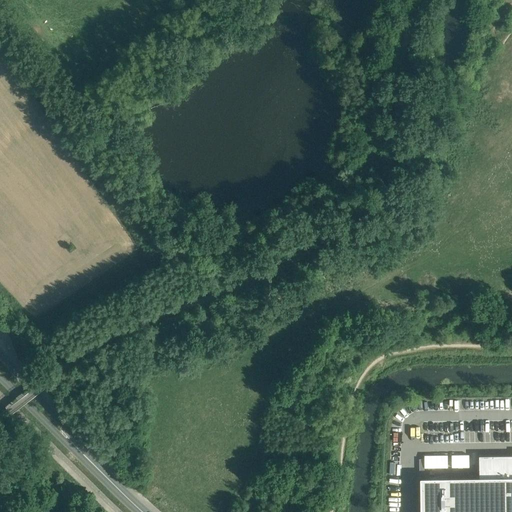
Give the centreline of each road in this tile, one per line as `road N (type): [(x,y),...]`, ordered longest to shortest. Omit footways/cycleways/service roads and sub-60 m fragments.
road 1 (tertiary): [(94,466),(0,354)]
road 2 (tertiary): [(0,377),(94,466)]
